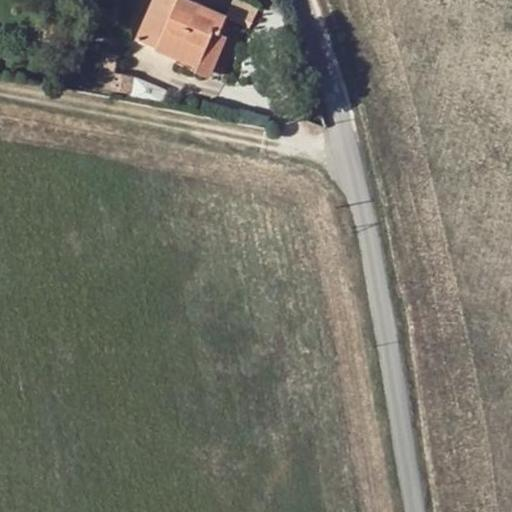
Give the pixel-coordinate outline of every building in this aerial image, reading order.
[(224,19),(179,0),(151,0),(135,41),(198,67),(211,34),(219,38),(227,20),(224,19)] [(240,0),(232,0),(224,19),(227,20),(249,30),(259,9),(240,0)] [(108,10),(106,28),(119,30),(122,12),(108,10)] [(230,42),(219,38),(211,34),(198,67),(196,72),(215,79),(230,42)] [(117,54),(101,52),(95,89),(130,94),(133,77),(113,74),(117,54)]
